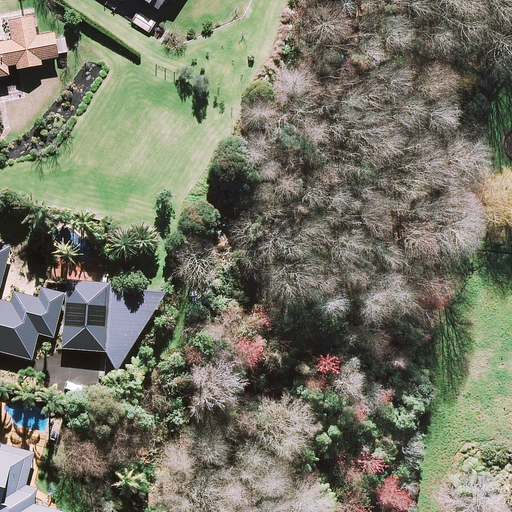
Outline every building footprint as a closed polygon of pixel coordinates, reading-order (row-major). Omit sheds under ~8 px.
[(118,0),(120,1),(120,0),(141,0),(157,10),(162,0),(172,0),(173,0),(172,0),(118,0)] [(0,76),(11,75),(10,70),(68,60),(63,32),(36,36),(32,13),(0,18),(0,76)] [(0,351),(30,359),(37,333),(52,337),(63,294),(40,288),(37,298),(12,292),(9,303),(0,300),(0,279),(9,247),(0,244),(0,351)] [(164,293),(118,287),(68,280),(59,347),(104,353),(118,368),(164,293)] [(0,511),(63,511),(31,503),(35,488),(24,485),(32,453),(0,444),(0,511)]
